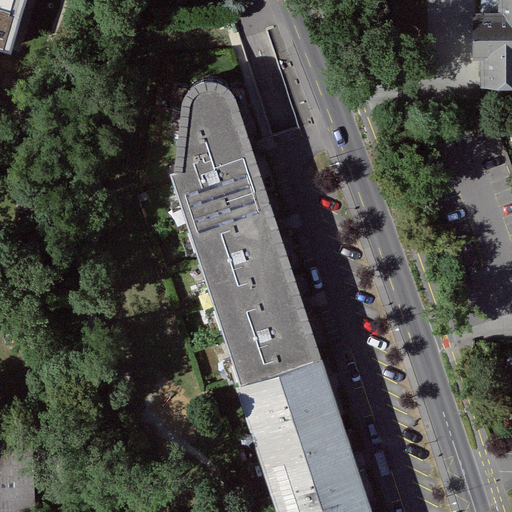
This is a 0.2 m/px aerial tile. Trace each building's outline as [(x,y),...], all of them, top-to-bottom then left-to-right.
[(0,0),(0,50),(10,54),(26,0),(0,0)] [(511,0),(496,0),(497,15),(471,16),(472,62),(479,62),(480,91),(511,90),(511,0)] [(167,160),(187,219),(266,193),(231,88),(225,77),(216,70),(206,70),(193,74),(184,85),(176,157),(167,160)] [(187,219),(214,298),(293,272),(266,193),(187,219)] [(214,298),(240,374),(318,347),(293,272),(214,298)] [(234,376),(261,458),(346,429),(318,347),(240,374),(234,376)] [(261,458),(278,511),(361,511),(373,508),(346,429),(261,458)] [(34,508),(31,437),(0,438),(0,511),(14,511),(14,509),(34,508)]
